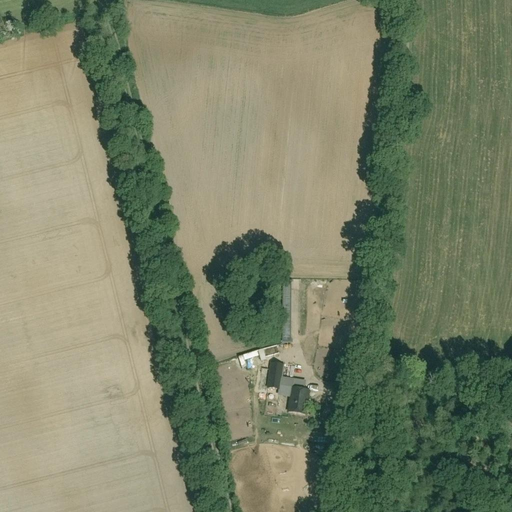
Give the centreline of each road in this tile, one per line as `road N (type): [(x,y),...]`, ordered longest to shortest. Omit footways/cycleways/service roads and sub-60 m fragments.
road 1 (track): [(234,511),(112,4)]
road 2 (unclassified): [(337,511),(387,248),(407,90),(406,0)]
